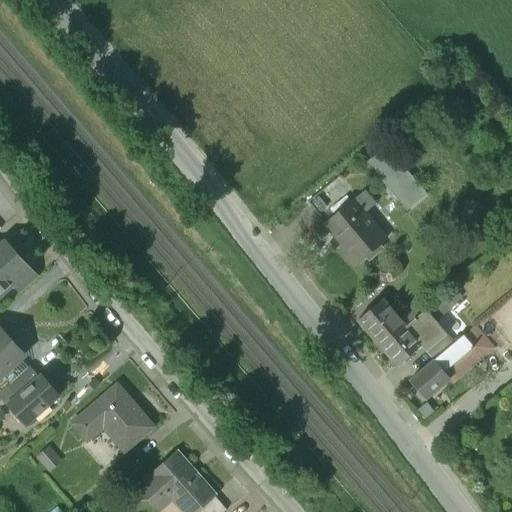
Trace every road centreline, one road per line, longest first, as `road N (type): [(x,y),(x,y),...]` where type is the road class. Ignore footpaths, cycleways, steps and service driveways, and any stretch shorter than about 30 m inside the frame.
road 1 (residential): [(414,445),(187,152),(54,0)]
road 2 (residential): [(294,511),(202,412),(0,160)]
road 3 (residential): [(511,367),(414,445)]
